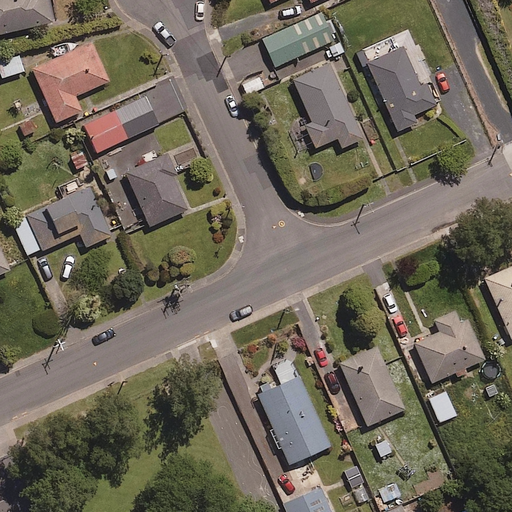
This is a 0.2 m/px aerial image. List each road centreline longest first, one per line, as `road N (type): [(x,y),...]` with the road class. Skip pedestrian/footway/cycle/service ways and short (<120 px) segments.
road 1 (residential): [(292,271),(0,401)]
road 2 (residential): [(170,0),(292,271)]
road 3 (residential): [(511,172),(292,271)]
